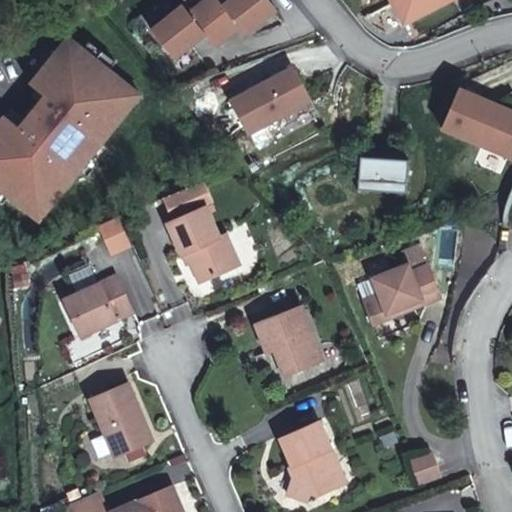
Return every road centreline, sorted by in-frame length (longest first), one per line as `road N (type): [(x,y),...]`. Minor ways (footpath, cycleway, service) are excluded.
road 1 (residential): [(500,511),(478,430),(471,332),(511,278)]
road 2 (residential): [(227,511),(162,353)]
